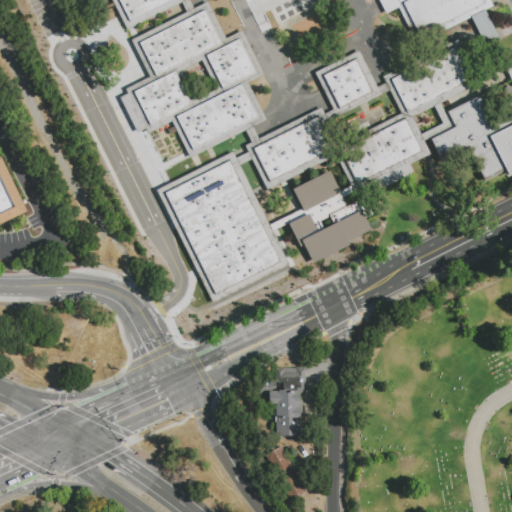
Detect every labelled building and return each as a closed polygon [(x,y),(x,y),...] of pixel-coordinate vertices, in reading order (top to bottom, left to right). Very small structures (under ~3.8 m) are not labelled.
[(112,0),(186,0),(182,2),(126,30),(120,17),(112,0)] [(187,12),(182,2),(186,0),(189,0),(194,9),(187,12)] [(410,0),(398,6),(386,13),(379,0),(410,0)] [(398,6),(410,0),(489,0),(493,6),(417,44),(398,6)] [(226,39),(242,31),(264,75),(248,83),(267,120),(253,127),(246,130),(190,158),(172,121),(147,134),(125,90),(150,77),(131,40),(187,12),(194,9),(208,2),(211,8),(215,16),(226,39)] [(383,78),(459,41),(480,84),(440,103),(434,106),(412,117),(400,114),(389,92),(385,83),(383,78)] [(317,71),(359,50),(377,87),(385,83),(389,92),(328,122),(325,114),(333,110),(330,103),(332,102),(317,71)] [(442,124),(434,106),(440,103),(444,112),(480,95),(481,96),(494,124),(511,115),(511,175),(506,178),(503,173),(486,181),(470,148),(440,162),(429,139),(424,141),(420,134),(442,124)] [(252,143),(259,139),(321,108),(325,114),(328,122),(344,152),(267,191),(252,160),(248,153),(245,146),(252,143)] [(339,161),(361,150),(357,143),(371,136),(368,130),(400,114),(412,117),(420,134),(424,141),(431,155),(410,165),(414,173),(380,189),(377,182),(355,193),(351,185),(339,161)] [(246,130),(253,127),(259,139),(252,143),(246,130)] [(213,303),(196,269),(157,191),(233,152),(236,158),(240,166),(269,224),(273,232),(289,265),(213,303)] [(248,153),(252,160),(240,166),(236,158),(248,153)] [(0,156),(2,157),(27,211),(0,224),(0,156)] [(269,224),(273,232),(287,225),(299,248),(304,245),(312,262),(349,244),(347,240),(371,228),(361,209),(364,208),(360,200),(347,206),(343,199),(355,193),(351,185),(339,191),(329,170),(292,188),(302,208),(269,224)] [(305,368),(306,394),(299,394),(300,409),(302,409),(302,417),(300,417),(300,436),(275,436),(274,403),(269,403),(269,394),(257,395),(257,381),(276,381),(275,370),(296,369),(296,368),(305,368)] [(266,459),(282,449),(308,494),(292,504),(266,459)]
